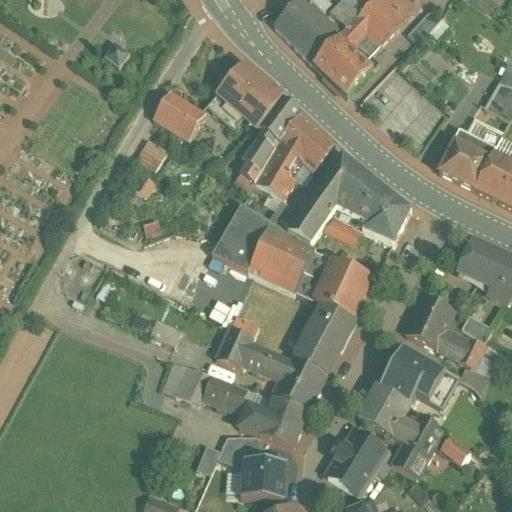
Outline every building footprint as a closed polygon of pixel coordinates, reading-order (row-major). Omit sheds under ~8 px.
[(350,0),(331,20),(332,21),(327,27),(342,42),(381,0),(350,0)] [(381,0),(342,42),(340,44),(366,69),(380,54),(406,27),(406,26),(421,10),(415,4),(414,5),(409,0),(381,0)] [(327,27),(304,4),(275,33),(314,71),(340,44),(342,42),(327,27)] [(430,16),(407,41),(417,50),(442,24),(430,16)] [(366,69),(340,44),(314,71),(347,103),(373,76),(366,69)] [(123,56),(116,51),(111,57),(110,57),(105,64),(119,75),(131,60),(123,55),(123,56)] [(283,105),(244,71),(219,100),(207,113),(219,124),(231,111),(260,136),(260,135),(283,105)] [(511,124),(511,97),(500,95),(490,116),(510,128),(511,125),(511,124)] [(207,121),(171,98),(154,126),(190,148),(207,121)] [(283,105),(260,135),(265,138),(243,167),(248,171),(241,181),(255,191),(268,171),(301,121),(283,105)] [(510,128),(490,116),(484,128),(503,143),(510,128)] [(301,121),(268,171),(289,183),(290,182),(288,180),(297,165),(314,180),(336,151),(301,121)] [(496,156),(460,137),(439,179),(475,197),(494,160),(496,156)] [(170,157),(155,148),(141,172),(155,181),(170,157)] [(344,160),(288,240),(311,253),(331,223),(363,177),(344,160)] [(511,169),(494,160),(475,197),(511,215),(511,169)] [(289,183),(268,171),(255,191),(285,208),(297,187),(289,183)] [(395,205),(363,178),(364,177),(363,177),(331,223),(351,233),(363,238),(388,250),(394,253),(412,217),(396,204),(395,205)] [(154,189),(144,183),(136,196),(146,203),(154,189)] [(247,189),(241,196),(249,202),(251,198),(254,194),(247,189)] [(372,285),(315,258),(316,255),(311,253),(288,240),(257,221),(232,272),(295,302),(296,300),(323,312),(354,326),(372,285)] [(363,238),(362,240),(350,235),(351,233),(331,223),(315,248),(338,259),(336,263),(374,281),(388,250),(363,238)] [(511,300),(511,265),(474,248),(459,280),(493,295),(490,303),(507,311),(511,300)] [(455,318),(425,303),(406,342),(437,357),(437,356),(459,367),(458,369),(467,373),(475,377),(476,376),(487,354),(469,345),(468,348),(446,337),(455,318)] [(354,326),(323,312),(318,322),(350,339),(356,327),(354,326)] [(318,322),(295,366),(327,382),(350,339),(318,322)] [(494,335),(470,322),(462,335),(485,350),(494,335)] [(260,333),(237,323),(231,337),(254,347),(260,333)] [(153,341),(178,352),(185,337),(161,326),(153,341)] [(295,366),(293,365),(291,368),(252,351),(254,347),(231,337),(230,337),(217,367),(241,377),(244,373),(280,389),(273,402),(308,420),(327,382),(295,366)] [(436,373),(401,353),(380,390),(414,410),(419,401),(425,393),(436,373)] [(175,368),(163,397),(176,403),(188,373),(175,368)] [(188,373),(176,403),(191,408),(202,379),(188,373)] [(460,387),(436,373),(425,393),(431,397),(426,404),(448,417),(464,389),(460,387)] [(475,377),(467,373),(460,387),(464,389),(475,395),(482,403),(491,384),(476,376),(475,377)] [(249,397),(212,382),(203,406),(240,421),(249,397)] [(411,412),(378,393),(359,426),(403,451),(404,452),(414,432),(413,432),(403,426),(411,412)] [(308,420),(275,407),(269,421),(248,412),(239,435),(260,443),(293,457),(308,420)] [(444,439),(421,420),(413,432),(414,432),(404,452),(403,451),(391,473),(417,488),(421,481),(437,452),(444,439)] [(388,458),(355,437),(328,481),(328,483),(360,503),(376,477),(384,483),(387,477),(395,464),(388,459),(388,458)] [(471,461),(444,439),(437,452),(462,472),(471,461)] [(287,471),(244,468),(241,506),(284,509),(287,471)] [(437,497),(421,481),(417,488),(431,503),(437,497)] [(431,503),(417,488),(409,497),(423,511),(431,503)] [(172,511),(149,503),(145,511),(172,511)]
